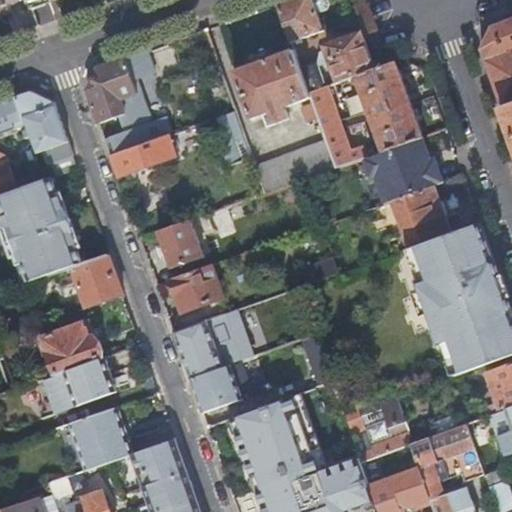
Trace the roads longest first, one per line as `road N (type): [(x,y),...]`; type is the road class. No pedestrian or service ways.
road 1 (residential): [(222,511),(55,50)]
road 2 (residential): [(511,218),(439,15)]
road 3 (residential): [(199,0),(55,50)]
